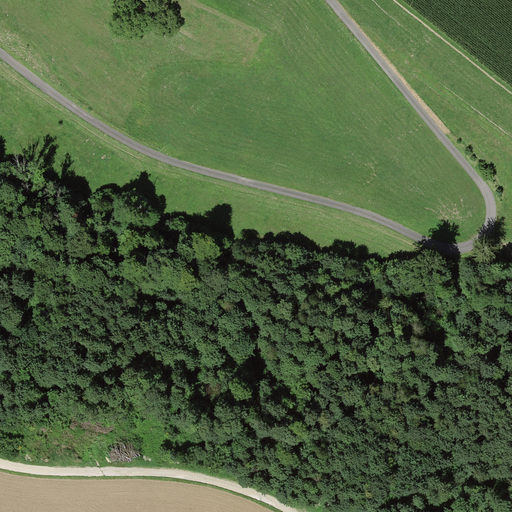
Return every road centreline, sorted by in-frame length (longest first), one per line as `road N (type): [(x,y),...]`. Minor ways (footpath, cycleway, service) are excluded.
road 1 (track): [(335,0),(476,172),(491,200),(478,245),(449,248),(369,215),(172,161),(90,118),(0,52)]
road 2 (track): [(0,463),(24,471),(183,477),(288,511)]
